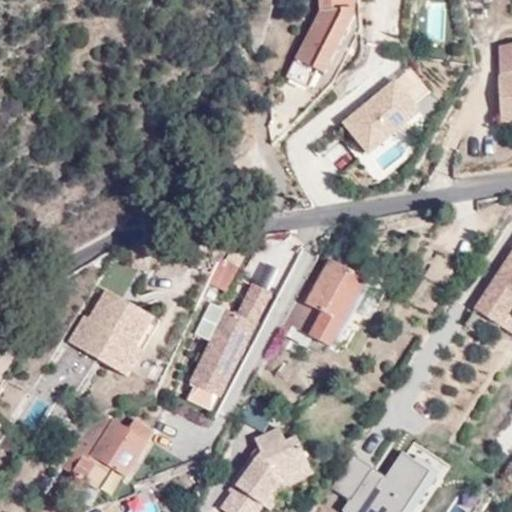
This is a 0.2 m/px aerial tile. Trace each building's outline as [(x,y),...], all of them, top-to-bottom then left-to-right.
[(351,0),(316,0),(316,19),(296,64),(289,60),(279,76),(307,93),(317,76),(325,79),(351,20),(351,0)] [(424,1),(422,35),(444,36),(445,2),(424,1)] [(511,74),(501,74),(502,130),(504,130),(511,129),(511,74)] [(421,115),(394,80),(340,123),(366,159),(421,115)] [(188,262),(187,243),(168,244),(170,264),(188,262)] [(511,246),(473,310),(511,336),(511,246)] [(122,292),(134,269),(114,260),(103,283),(122,292)] [(268,290),(277,266),(262,260),(253,284),(268,290)] [(329,267),(318,261),(292,311),(302,316),(290,339),(306,347),(311,338),(328,347),(367,281),(332,263),(329,267)] [(233,268),(219,263),(208,286),(223,293),(233,268)] [(194,335),(208,341),(184,401),(220,415),(268,292),(249,284),(237,313),(207,301),(194,335)] [(85,316),(70,343),(130,379),(146,353),(139,349),(157,318),(108,290),(91,320),(85,316)] [(36,429),(51,405),(38,396),(22,421),(36,429)] [(87,422),(56,470),(82,485),(95,463),(110,472),(125,480),(155,434),(133,425),(128,431),(108,421),(87,422)] [(227,491),(228,492),(215,509),(218,511),(259,511),(262,507),(278,484),(309,469),(295,437),(283,442),(278,429),(252,439),(255,447),(228,484),(231,486),(227,491)] [(350,455),(331,490),(355,503),(349,511),(418,511),(446,462),(408,441),(389,476),(350,455)] [(95,463),(82,485),(95,492),(110,472),(95,463)] [(262,507),(264,509),(267,511),(273,511),(289,490),(314,478),(309,469),(278,484),(262,507)] [(66,511),(82,485),(56,470),(41,498),(58,511),(66,511)] [(468,511),(476,497),(458,487),(444,511),(468,511)]
